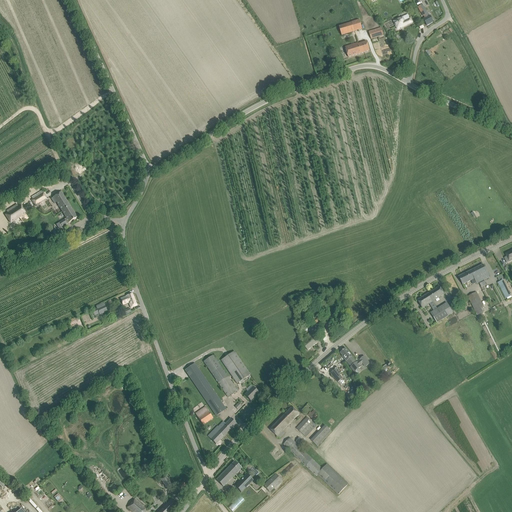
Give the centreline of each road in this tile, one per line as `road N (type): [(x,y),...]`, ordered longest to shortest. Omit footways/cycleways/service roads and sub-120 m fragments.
road 1 (unclassified): [(208,475),(262,411),(355,329),(511,238)]
road 2 (unclassified): [(208,475),(125,255),(123,222),(148,169)]
road 3 (unclassified): [(407,82),(375,66),(349,69),(266,100),(148,169)]
road 4 (track): [(113,91),(46,131),(0,24)]
road 5 (unclassified): [(148,169),(71,0)]
road 6 (track): [(49,132),(85,207),(123,222)]
